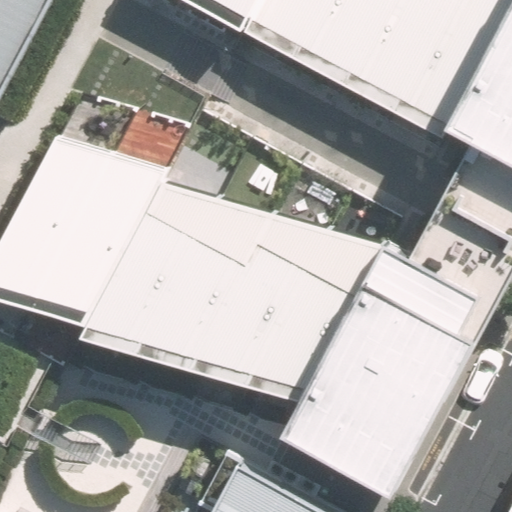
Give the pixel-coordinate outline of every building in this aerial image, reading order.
[(0,0),(0,89),(48,0),(0,0)] [(258,0),(223,0),(251,14),(258,0)] [(322,0),(258,0),(251,14),(301,41),(322,0)] [(387,0),(322,0),(301,41),(351,68),(387,0)] [(451,0),(387,0),(351,68),(402,94),(451,0)] [(511,10),(511,0),(451,0),(402,94),(452,121),(511,10)] [(511,10),(452,121),(511,153),(511,10)] [(0,243),(0,292),(33,302),(113,147),(58,131),(0,243)] [(33,302),(89,318),(169,163),(113,147),(33,302)] [(89,318),(144,334),(225,179),(169,163),(89,318)] [(144,334),(200,350),(281,195),(225,179),(144,334)] [(200,350),(255,366),(337,211),(281,195),(200,350)] [(255,366),(310,382),(385,241),(392,227),(337,211),(255,366)] [(385,241),(288,427),(392,481),(489,295),(385,241)] [(226,511),(340,511),(247,461),(220,509),(226,511)]
